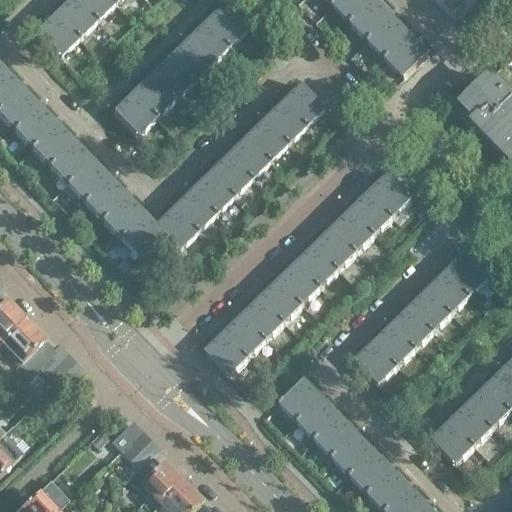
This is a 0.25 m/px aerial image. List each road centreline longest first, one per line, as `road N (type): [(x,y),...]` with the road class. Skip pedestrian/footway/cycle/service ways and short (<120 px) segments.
road 1 (residential): [(315,49),(170,193),(147,191),(7,49),(13,29),(44,0)]
road 2 (residential): [(477,224),(322,373),(456,511)]
road 3 (residential): [(145,369),(390,128)]
road 4 (tertiary): [(145,369),(0,218)]
road 5 (tertiary): [(290,511),(145,369)]
road 6 (residential): [(0,278),(116,401)]
road 7 (residential): [(0,511),(116,401)]
road 8 (residential): [(116,401),(228,511)]
road 9 (unknown): [(400,453),(511,344)]
road 10 (residential): [(477,224),(390,128)]
